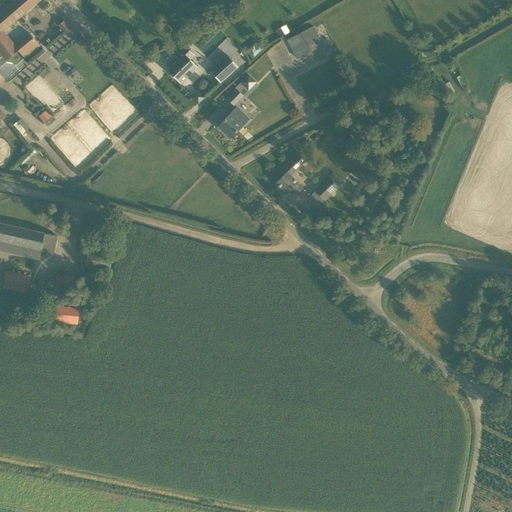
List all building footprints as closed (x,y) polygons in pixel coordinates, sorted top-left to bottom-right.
[(39,0),(15,0),(0,13),(0,53),(6,61),(18,51),(24,58),(39,45),(30,33),(15,46),(12,42),(11,43),(11,44),(1,33),(39,0)] [(69,27),(64,21),(58,25),(64,31),(65,30),(68,33),(71,31),(68,27),(69,27)] [(286,25),(275,31),(279,38),(290,32),(286,25)] [(323,46),(313,26),(287,39),(297,59),(323,46)] [(168,71),(168,70),(168,71),(180,84),(181,84),(181,83),(197,67),(197,68),(197,67),(189,59),(193,55),(194,56),(194,55),(184,45),(184,46),(176,53),(175,55),(174,54),(174,55),(179,60),(168,71)] [(220,83),(238,67),(227,55),(209,71),(220,83)] [(257,82),(248,74),(239,82),(248,91),(257,82)] [(233,106),(243,96),(236,89),(226,99),(233,106)] [(204,98),(198,91),(192,97),(198,103),(204,98)] [(237,107),(224,119),(217,126),(230,138),(249,119),(237,107)] [(40,115),(38,116),(44,123),(45,122),(52,117),(46,110),(40,115)] [(24,139),(32,132),(23,122),(15,129),(24,139)] [(292,189),(297,194),(303,188),(297,183),(298,183),(291,176),(305,160),(298,153),(282,169),(286,172),(276,183),(287,194),(292,189)] [(325,200),(343,181),(332,171),(315,190),(325,200)] [(374,190),(367,202),(376,207),(383,196),(374,190)] [(52,253),(56,236),(0,223),(0,250),(39,259),(41,251),(52,253)] [(109,271),(109,266),(111,256),(89,252),(87,262),(86,267),(109,271)] [(26,293),(30,276),(6,271),(3,288),(26,293)] [(72,276),(58,274),(56,286),(70,288),(72,276)] [(76,325),(78,311),(53,309),(52,323),(76,325)]
